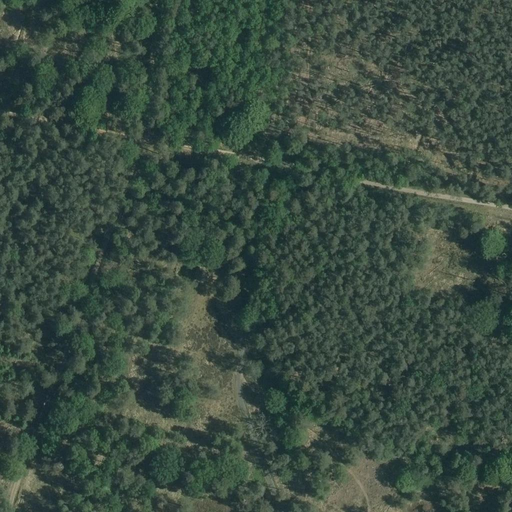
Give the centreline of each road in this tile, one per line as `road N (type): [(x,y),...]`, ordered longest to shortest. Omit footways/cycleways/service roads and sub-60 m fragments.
road 1 (track): [(160,0),(128,170),(4,511)]
road 2 (track): [(267,166),(0,111)]
road 3 (track): [(511,216),(295,172)]
